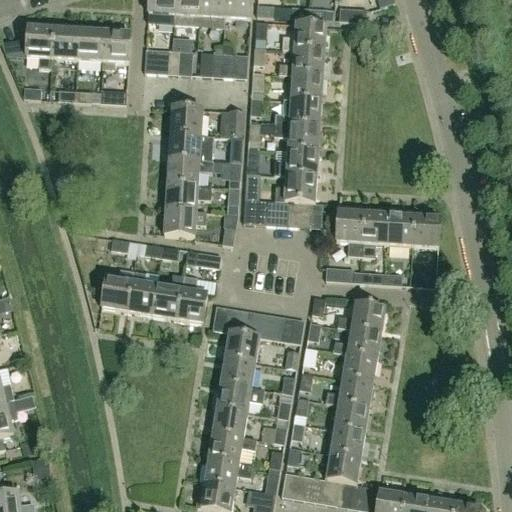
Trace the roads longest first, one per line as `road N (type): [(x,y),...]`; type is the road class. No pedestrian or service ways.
road 1 (residential): [(487,304),(415,0)]
road 2 (residential): [(303,293),(301,308),(233,299),(241,242),(308,250)]
road 3 (residential): [(238,99),(136,95),(142,0)]
road 4 (residential): [(511,497),(487,304)]
road 5 (residential): [(487,304),(303,293)]
